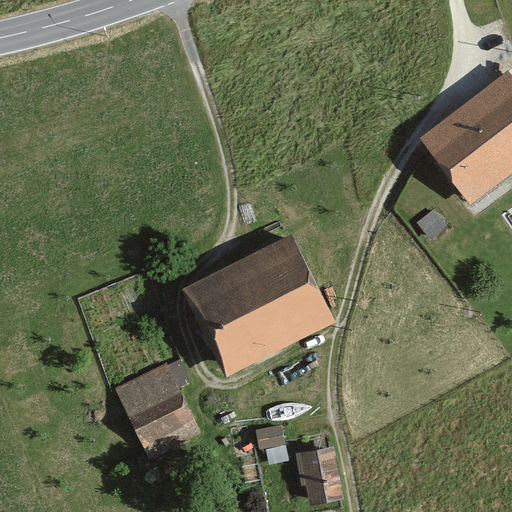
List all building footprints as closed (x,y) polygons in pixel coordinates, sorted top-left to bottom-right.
[(511,87),(499,71),(413,137),(465,204),(511,167),(511,87)] [(434,210),(417,223),(430,239),(446,226),(434,210)] [(284,232),(174,286),(217,373),(327,319),(284,232)] [(159,361),(109,387),(140,446),(190,420),(159,361)] [(282,425),(255,429),(259,449),(285,444),(282,425)] [(344,499),(334,447),(301,454),(311,506),(344,499)]
